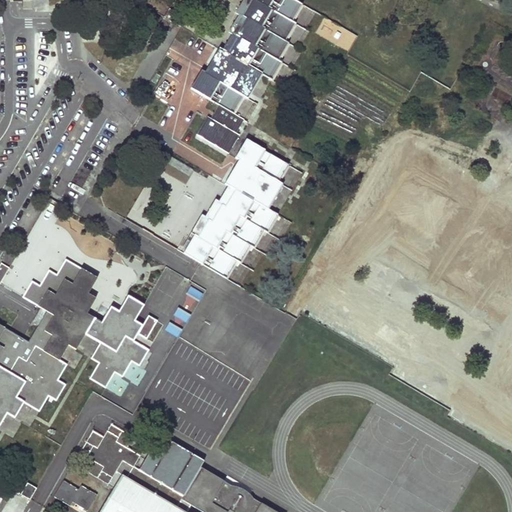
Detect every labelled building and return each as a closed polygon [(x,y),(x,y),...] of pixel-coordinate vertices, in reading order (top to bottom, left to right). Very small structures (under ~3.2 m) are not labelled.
[(300,3),(294,0),(248,0),(240,16),(243,19),(224,52),(216,47),(202,72),(198,70),(188,88),(216,104),(209,118),(204,116),(195,134),(226,152),(236,135),(233,133),(240,119),(234,116),(244,97),(249,100),(263,75),(273,80),(282,62),(279,60),(289,42),(285,41),(294,23),(291,21),(300,3)] [(182,18),(165,8),(160,15),(178,25),(182,18)] [(191,235),(182,253),(201,264),(208,268),(225,279),(235,260),(239,262),(249,244),(253,246),(262,229),(266,231),(276,213),(266,207),(279,182),(276,181),(286,163),(243,139),(233,157),(236,158),(223,183),(226,185),(217,201),(213,199),(203,216),(199,215),(189,233),(191,235)] [(511,200),(405,145),(350,251),(511,334),(511,337),(488,384),(506,393),(511,380),(511,200)] [(77,269),(63,260),(54,276),(46,271),(36,288),(58,301),(77,269)] [(0,427),(9,413),(15,417),(23,403),(39,411),(48,395),(56,399),(65,383),(59,378),(66,365),(59,360),(66,345),(75,350),(83,336),(96,343),(88,359),(95,363),(87,377),(105,387),(113,373),(119,377),(128,361),(135,366),(145,350),(129,340),(139,325),(132,321),(140,305),(124,296),(115,311),(109,308),(100,323),(84,313),(92,299),(84,294),(93,279),(77,269),(58,301),(36,288),(29,283),(20,300),(47,317),(40,331),(47,335),(38,348),(32,344),(23,361),(15,355),(6,371),(0,367),(0,347),(1,347),(0,346),(0,330),(2,327),(0,326),(0,427)] [(178,340),(252,376),(263,354),(255,350),(257,346),(247,342),(243,349),(231,343),(225,355),(201,344),(204,337),(208,339),(214,327),(190,315),(178,340)] [(468,419),(511,442),(511,400),(485,386),(468,419)] [(204,463),(160,436),(145,461),(126,450),(133,439),(111,426),(103,438),(93,432),(79,454),(91,461),(85,472),(114,489),(100,511),(187,511),(191,507),(199,511),(272,511),(246,496),(244,501),(235,495),(236,494),(235,492),(235,490),(233,488),(200,468),(204,463)] [(80,491),(64,482),(54,498),(71,508),(73,504),(86,511),(88,511),(97,497),(82,487),(80,491)] [(35,489),(25,484),(20,494),(29,500),(35,489)]
